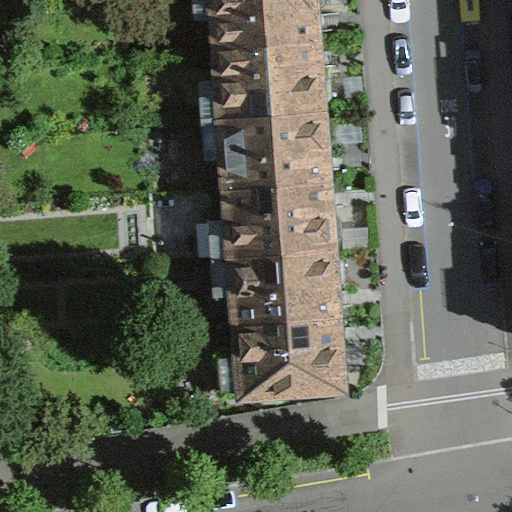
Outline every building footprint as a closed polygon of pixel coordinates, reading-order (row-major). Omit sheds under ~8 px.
[(212,0),(216,47),(316,40),(315,23),(314,8),(316,8),(323,0),(322,0),(212,0)] [(199,80),(202,119),(321,110),(321,102),(322,102),(329,95),(328,78),(320,71),(319,72),(317,55),(316,40),(216,47),(218,78),(199,80)] [(204,158),(224,157),(226,187),(326,180),(325,156),(324,147),(325,147),(332,139),(331,123),(323,117),(322,117),(321,110),(202,119),(204,158)] [(328,196),(326,180),(226,187),(231,257),(331,250),(331,243),(332,243),(339,235),(338,219),(330,212),(329,212),(328,196)] [(331,250),(231,257),(236,323),(337,316),(336,303),(334,286),(336,286),(342,278),(341,261),(333,255),(332,255),(331,250)] [(337,316),(236,323),(241,394),(247,394),(247,393),(255,393),(264,400),(280,399),(287,390),(336,387),(342,387),(342,381),(341,381),(338,335),(337,316)]
